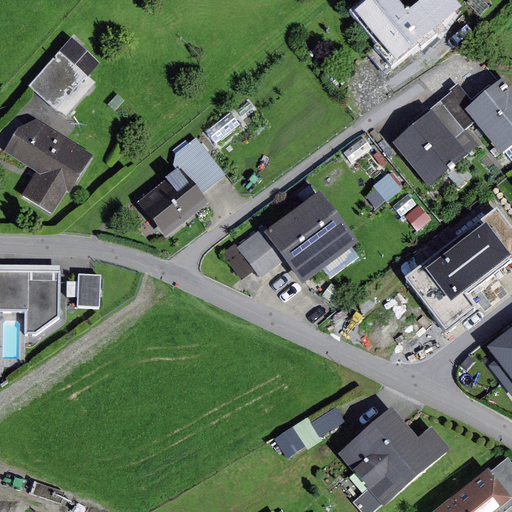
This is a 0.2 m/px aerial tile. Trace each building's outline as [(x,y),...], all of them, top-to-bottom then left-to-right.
[(407,0),(367,0),(350,14),(393,69),(421,46),(464,12),(453,0),(422,0),(413,7),(407,0)] [(464,12),(421,46),(428,56),(443,42),(455,55),(480,31),(464,12)] [(73,40),(32,89),(68,120),(98,85),(91,80),(103,65),(73,40)] [(511,84),(508,79),(478,104),(462,84),(411,126),(414,130),(393,147),(430,192),(483,148),(469,132),(478,125),(504,157),(511,150),(511,84)] [(38,176),(25,198),(56,216),(70,191),(74,194),(97,156),(39,122),(18,134),(5,156),(38,176)] [(385,124),(372,135),(381,146),(394,136),(385,124)] [(370,139),(348,154),(355,164),(377,149),(370,139)] [(158,198),(144,209),(167,237),(218,196),(212,188),(223,179),(205,157),(194,166),(196,169),(186,177),(183,172),(155,195),(158,198)] [(237,243),(224,253),(246,282),(258,273),(263,279),(284,263),(304,289),(360,245),(320,194),(264,237),(261,234),(241,249),(237,243)] [(423,208),(410,219),(422,232),(434,221),(423,208)] [(511,262),(511,226),(500,210),(405,280),(446,335),(476,312),(465,297),(511,262)] [(68,268),(0,268),(0,339),(5,340),(5,312),(35,312),(35,335),(47,335),(68,318),(68,268)] [(81,310),(102,310),(102,275),(81,276),(81,310)] [(511,334),(494,348),(511,371),(511,334)] [(435,430),(421,442),(394,411),(340,458),(386,511),(454,452),(435,430)] [(288,459),(321,439),(309,419),(275,439),(288,459)] [(488,473),(439,511),(510,511),(511,511),(511,459),(491,476),(488,473)]
